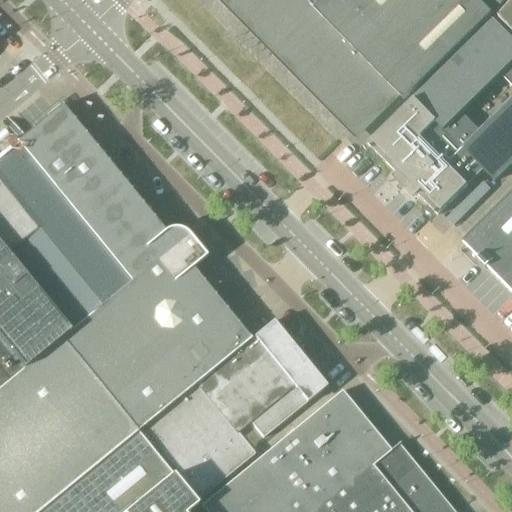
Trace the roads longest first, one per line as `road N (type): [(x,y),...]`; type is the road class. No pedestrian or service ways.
road 1 (unclassified): [(136,74),(132,136),(347,352),(402,347)]
road 2 (tertiary): [(402,347),(136,74)]
road 3 (tertiary): [(511,459),(402,347)]
